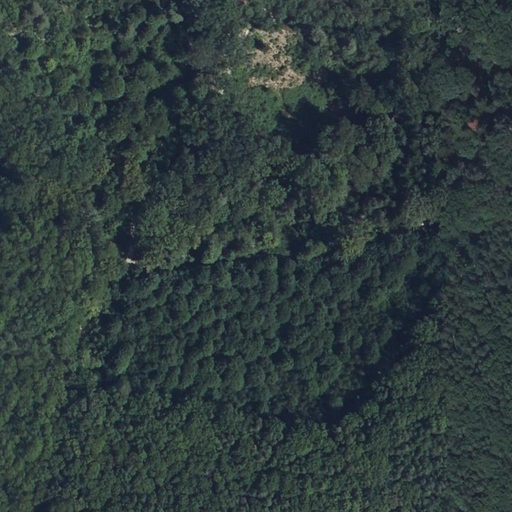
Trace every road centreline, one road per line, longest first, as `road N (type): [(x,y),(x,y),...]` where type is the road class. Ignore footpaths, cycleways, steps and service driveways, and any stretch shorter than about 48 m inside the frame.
road 1 (track): [(29,511),(49,462),(62,375),(140,244),(158,186),(267,0)]
road 2 (track): [(124,269),(323,255),(460,216),(511,214)]
